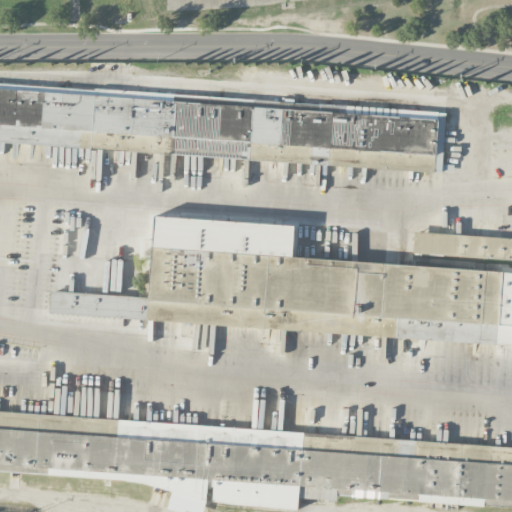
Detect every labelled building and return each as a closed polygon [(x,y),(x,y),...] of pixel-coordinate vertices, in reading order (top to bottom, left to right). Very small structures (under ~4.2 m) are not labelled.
[(0,143),(250,159),(251,144),(290,147),(290,153),(276,152),(275,162),(383,169),(384,152),(436,155),(437,141),(443,142),(445,117),(0,89),(0,143)] [(149,296),(49,291),(48,313),(78,315),(77,326),(169,331),(169,340),(204,342),(205,327),(511,342),(511,270),(291,259),(293,224),(153,217),(149,296)] [(413,254),(511,258),(511,237),(414,233),(413,254)] [(263,343),(256,337),(249,345),(256,350),(263,343)] [(511,444),(0,412),(0,471),(170,482),(169,510),(199,511),(204,511),(206,486),(213,487),(212,504),(298,509),(299,498),(337,500),(337,496),(511,506),(511,444)]
